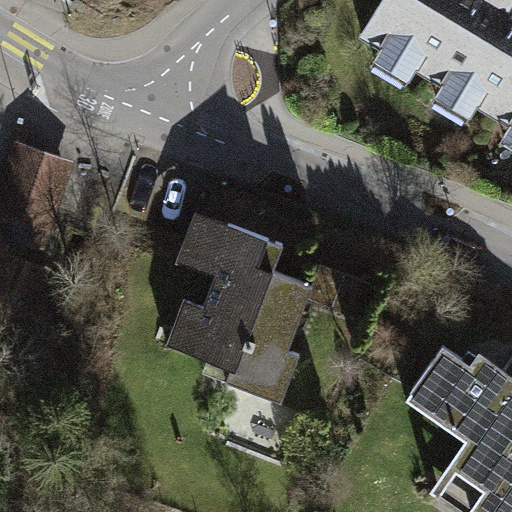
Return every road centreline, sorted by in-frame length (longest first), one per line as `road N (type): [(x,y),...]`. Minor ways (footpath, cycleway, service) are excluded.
road 1 (residential): [(160,113),(436,227),(511,268)]
road 2 (residential): [(0,40),(160,113)]
road 3 (residential): [(250,0),(210,32),(160,113)]
